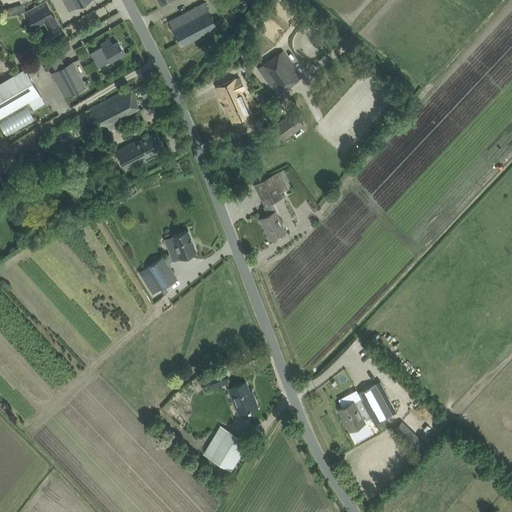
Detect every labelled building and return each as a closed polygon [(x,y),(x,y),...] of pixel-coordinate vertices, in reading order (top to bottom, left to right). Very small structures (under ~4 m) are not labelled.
[(62,0),(69,11),(88,0),(62,0)] [(49,31),(59,26),(45,1),(37,6),(25,13),(33,27),(43,22),(49,31)] [(212,16),(205,2),(169,21),(182,45),(217,26),(212,16)] [(14,14),(26,11),(24,4),(12,8),(14,14)] [(102,46),(91,52),(95,60),(97,59),(100,65),(110,60),(110,61),(125,53),(118,41),(112,44),(109,39),(101,44),(100,44),(102,46)] [(302,78),(283,50),(278,53),(257,69),(276,95),(302,78)] [(50,73),(64,98),(85,86),(71,61),(64,64),(60,57),(50,63),(55,70),(50,73)] [(24,68),(0,81),(0,117),(29,101),(33,109),(45,103),(24,68)] [(227,104),(233,120),(250,112),(244,98),(246,97),(242,90),(244,89),(240,78),(236,80),(235,78),(227,82),(218,86),(221,94),(223,93),(227,104)] [(157,91),(151,79),(138,86),(144,98),(157,91)] [(99,130),(127,114),(136,109),(133,110),(130,105),(136,101),(129,87),(120,92),(88,110),(99,130)] [(264,96),(259,101),(264,106),(269,100),(264,96)] [(272,126),(283,140),(303,125),(293,111),(272,126)] [(156,131),(148,136),(139,141),(139,139),(118,150),(116,151),(124,168),(127,167),(156,151),(165,147),(156,131)] [(280,192),(291,187),(283,170),(254,184),(265,206),(282,197),(280,192)] [(319,329),(408,240),(358,190),(294,255),(306,259),(304,267),(301,260),(297,271),(295,259),(291,257),(275,273),(281,275),(276,279),(281,306),(291,276),(294,284),(304,274),(308,275),(306,281),(313,273),(322,282),(314,304),(308,305),(306,302),(302,306),(301,297),(297,297),(303,310),(312,314),(305,315),(305,320),(301,322),(319,329)] [(269,214),(260,218),(270,238),(286,230),(276,209),(275,210),(271,203),(263,207),(267,214),(268,213),(269,214)] [(172,235),(164,238),(169,254),(172,261),(180,258),(187,256),(196,252),(188,229),(179,233),(172,235)] [(160,289),(176,278),(162,256),(146,267),(154,279),(146,283),(153,294),(160,289)] [(218,385),(228,382),(223,370),(214,374),(208,376),(213,387),(218,385)] [(252,397),(245,381),(229,388),(239,413),(257,406),(255,399),(252,397)] [(349,430),(358,425),(365,422),(364,421),(371,417),(375,424),(392,415),(375,383),(358,392),(361,398),(354,402),(353,401),(347,404),(338,409),(349,430)] [(168,403),(163,408),(166,411),(171,406),(168,403)] [(166,412),(174,419),(180,413),(173,406),(166,412)] [(399,423),(394,428),(421,454),(426,448),(399,423)] [(203,453),(210,458),(231,470),(248,442),(220,426),(203,453)]
